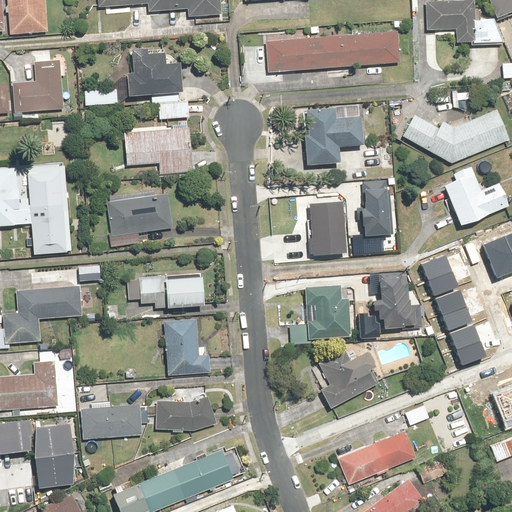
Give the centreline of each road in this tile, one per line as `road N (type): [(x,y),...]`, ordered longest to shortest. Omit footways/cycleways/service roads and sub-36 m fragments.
road 1 (residential): [(296,511),(258,387),(237,121)]
road 2 (unknown): [(271,450),(463,369)]
